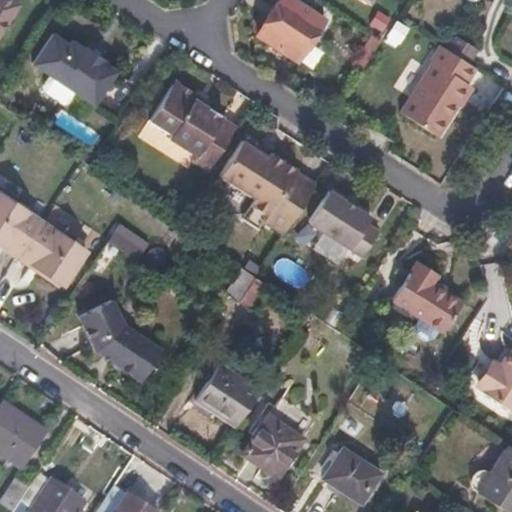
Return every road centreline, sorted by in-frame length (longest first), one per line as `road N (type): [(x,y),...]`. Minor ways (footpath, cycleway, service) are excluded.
road 1 (residential): [(511,151),(469,221),(188,40)]
road 2 (residential): [(250,511),(0,344)]
